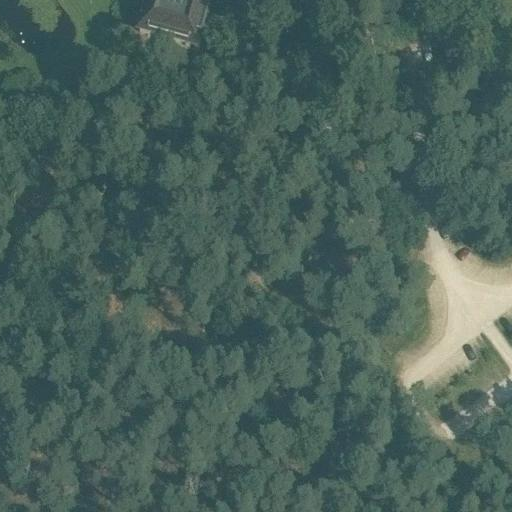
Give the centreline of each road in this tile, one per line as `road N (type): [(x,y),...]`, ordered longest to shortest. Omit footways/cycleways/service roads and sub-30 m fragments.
road 1 (track): [(511,475),(279,272),(173,79)]
road 2 (track): [(0,198),(57,104),(394,33)]
